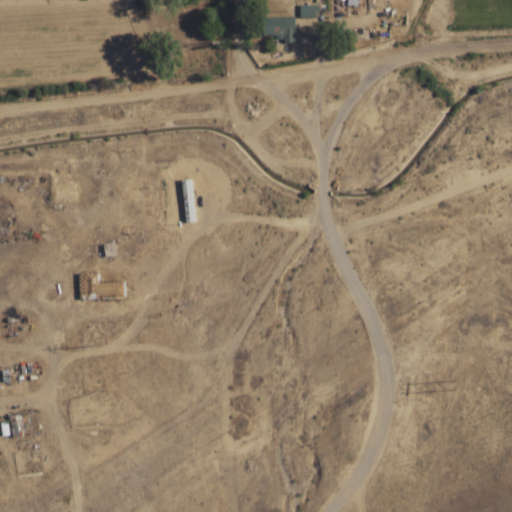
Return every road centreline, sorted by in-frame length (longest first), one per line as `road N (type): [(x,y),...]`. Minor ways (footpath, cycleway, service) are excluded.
road 1 (residential): [(386,65),(323,178),(312,227),(255,309),(147,511)]
road 2 (tertiary): [(0,104),(386,65)]
road 3 (tertiary): [(386,65),(511,45)]
